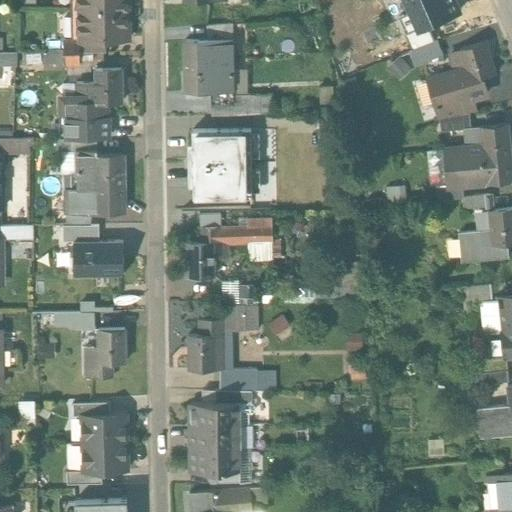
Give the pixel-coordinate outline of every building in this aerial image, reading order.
[(37,8),(36,0),(15,0),(16,9),(37,8)] [(127,0),(75,0),(76,7),(102,7),(102,13),(128,13),(127,0)] [(411,0),(417,14),(422,24),(428,21),(428,22),(449,14),(443,0),(411,0)] [(102,13),(102,7),(76,7),(76,38),(78,38),(78,39),(90,39),(102,39),(128,38),(128,13),(102,13)] [(417,14),(399,22),(403,32),(422,24),(417,14)] [(231,24),(207,26),(207,40),(231,39),(231,24)] [(63,38),(63,39),(41,39),(41,52),(43,52),(78,52),(102,52),(102,39),(90,39),(78,39),(78,38),(76,38),(63,38)] [(207,40),(184,40),(185,91),(210,91),(211,117),(260,114),(259,94),(233,95),(231,39),(207,40)] [(438,40),(409,51),(414,65),(443,54),(438,40)] [(460,52),(450,55),(454,71),(428,78),(437,108),(472,98),(487,94),(482,77),(494,74),(485,41),(459,49),(460,52)] [(78,52),(43,52),(43,63),(62,63),(62,65),(78,64),(78,52)] [(398,57),(386,67),(399,81),(410,70),(398,57)] [(121,103),(120,68),(94,68),(94,82),(76,82),(77,96),(59,95),(59,114),(66,114),(65,139),(83,139),(82,123),(89,123),(89,118),(108,118),(108,103),(121,103)] [(354,77),(340,83),(345,96),(359,90),(354,77)] [(333,87),(317,88),(318,105),(333,105),(333,87)] [(472,98),(437,108),(440,119),(470,112),(476,111),(472,98)] [(470,112),(441,119),(442,130),(471,126),(470,112)] [(108,138),(108,118),(89,118),(89,123),(82,123),(83,139),(95,139),(108,138)] [(511,165),(508,123),(482,126),(484,144),(444,148),(448,185),(448,186),(464,184),(511,178),(511,165)] [(192,131),(192,143),(187,143),(188,185),(192,184),(193,198),(252,196),(250,129),(192,131)] [(28,139),(0,139),(0,154),(1,154),(2,156),(28,156),(28,139)] [(65,139),(57,139),(57,156),(65,156),(95,155),(95,139),(83,139),(65,139)] [(95,155),(65,156),(65,182),(75,182),(87,182),(87,174),(96,174),(95,155)] [(121,155),(95,155),(96,174),(87,174),(87,182),(75,182),(75,204),(109,204),(109,188),(122,188),(121,155)] [(75,182),(65,182),(65,205),(75,204),(75,182)] [(464,184),(448,186),(448,185),(438,186),(439,199),(464,198),(464,196),(465,196),(464,184)] [(403,185),(381,188),(384,208),(405,205),(403,185)] [(123,213),(122,188),(109,188),(109,204),(75,204),(65,205),(65,214),(123,213)] [(465,196),(464,196),(464,198),(465,208),(491,206),(490,194),(465,196)] [(379,199),(359,201),(360,211),(380,209),(379,199)] [(511,207),(491,210),(493,227),(461,231),(464,261),(509,256),(507,242),(511,241),(511,207)] [(223,214),(200,214),(200,228),(218,228),(223,228),(223,214)] [(260,219),(244,220),(245,227),(223,228),(218,228),(219,245),(272,244),(272,226),(260,227),(260,219)] [(31,239),(31,225),(0,225),(0,239),(4,240),(31,239)] [(99,241),(98,225),(62,225),(63,241),(73,241),(99,241)] [(218,228),(200,228),(200,243),(213,242),(213,257),(219,257),(219,245),(218,228)] [(73,241),(73,275),(123,275),(123,241),(99,241),(73,241)] [(200,243),(187,243),(188,276),(214,275),(213,257),(213,242),(200,243)] [(361,298),(360,263),(311,263),(312,299),(361,298)] [(490,283),(466,285),(468,302),(479,301),(492,299),(490,283)] [(511,295),(497,297),(498,299),(492,299),(479,301),(485,358),(506,356),(511,355),(511,295)] [(256,303),(220,304),(220,319),(221,333),(257,332),(256,303)] [(74,327),(74,313),(55,313),(55,327),(74,327)] [(95,332),(95,313),(80,313),(74,313),(74,327),(74,332),(95,332)] [(281,315),(266,325),(273,336),(282,330),(288,326),(281,315)] [(221,333),(220,319),(202,319),(202,333),(215,333),(215,348),(221,348),(221,333)] [(125,362),(124,328),(99,328),(99,347),(92,347),(92,363),(85,364),(85,378),(113,377),(113,362),(125,362)] [(202,333),(189,334),(190,368),(215,368),(215,348),(215,333),(202,333)] [(361,335),(346,335),(346,350),(362,350),(361,335)] [(55,344),(37,345),(38,361),(55,360),(55,344)] [(506,356),(485,358),(485,359),(471,360),(473,373),(507,369),(506,356)] [(507,369),(473,373),(475,385),(508,381),(507,369)] [(237,377),(215,377),(215,389),(238,388),(237,377)] [(511,402),(479,407),(483,436),(511,432),(511,383),(509,384),(511,402)] [(251,390),(215,390),(216,403),(240,402),(240,403),(252,403),(251,390)] [(34,400),(19,400),(19,410),(21,414),(22,416),(23,418),(26,420),(34,420),(34,400)] [(109,401),(72,402),(72,415),(81,415),(81,414),(109,413),(109,401)] [(216,403),(190,404),(190,426),(239,425),(249,425),(249,414),(252,414),(255,410),(255,406),(252,403),(240,403),(240,402),(216,403)] [(109,413),(81,414),(81,415),(82,443),(126,441),(125,413),(109,413)] [(239,425),(190,426),(191,448),(240,448),(239,425)] [(126,441),(82,443),(83,470),(83,471),(101,470),(127,469),(126,441)] [(240,448),(191,448),(192,471),(209,471),(241,470),(240,448)] [(501,458),(475,461),(477,478),(487,477),(487,474),(503,472),(501,458)] [(398,469),(375,472),(376,488),(398,485),(400,485),(398,469)] [(83,470),(66,470),(67,484),(102,483),(101,470),(83,471),(83,470)] [(241,470),(209,471),(209,483),(241,482),(241,470)] [(511,471),(503,472),(487,474),(487,477),(490,509),(492,509),(511,507),(511,471)] [(263,511),(262,489),(248,490),(249,511),(263,511)] [(209,511),(249,511),(248,490),(208,493),(209,511)] [(209,511),(208,493),(190,494),(190,511),(209,511)] [(75,499),(75,511),(127,511),(127,498),(75,499)] [(11,511),(12,502),(0,502),(0,511),(11,511)]
